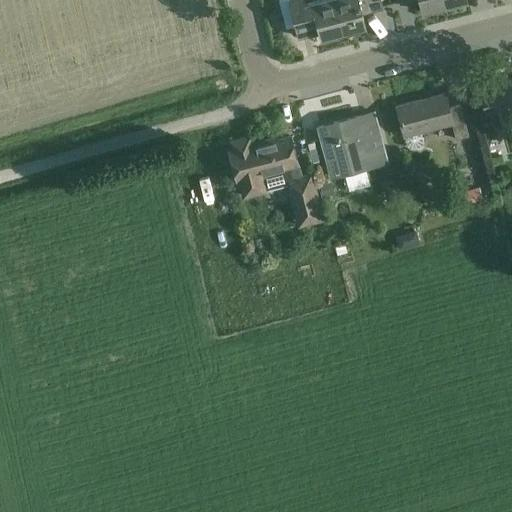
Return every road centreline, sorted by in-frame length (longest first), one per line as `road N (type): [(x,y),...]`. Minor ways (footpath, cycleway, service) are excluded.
road 1 (unclassified): [(0,178),(245,107),(276,84)]
road 2 (residential): [(276,84),(511,27)]
